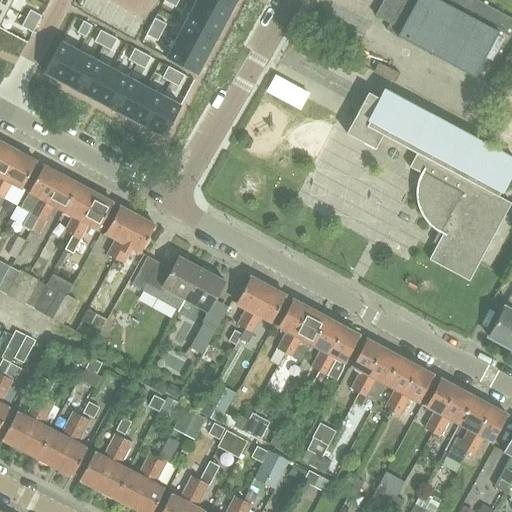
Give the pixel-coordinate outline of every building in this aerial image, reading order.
[(0,0),(0,4),(8,8),(12,0),(0,0)] [(223,0),(196,0),(193,5),(225,22),(234,5),(223,0)] [(507,39),(511,28),(511,18),(507,16),(477,0),(383,0),(375,16),(400,29),(397,35),(474,77),(497,34),(507,39)] [(193,5),(184,22),(215,39),(225,22),(193,5)] [(30,10),(26,18),(37,24),(41,16),(30,10)] [(26,18),(21,26),(33,32),(37,24),(26,18)] [(154,18),(150,26),(161,32),(166,24),(154,18)] [(83,21),(77,32),(85,37),(92,25),(83,21)] [(184,22),(175,39),(206,56),(215,39),(184,22)] [(150,26),(146,34),(157,40),(161,32),(150,26)] [(100,30),(94,41),(102,46),(109,34),(100,30)] [(109,34),(102,46),(111,50),(117,39),(109,34)] [(175,39),(166,57),(197,74),(206,56),(175,39)] [(61,41),(44,72),(61,82),(78,50),(61,41)] [(134,48),(128,59),(136,64),(142,52),(134,48)] [(78,50),(61,82),(78,91),(95,59),(78,50)] [(142,52),(136,64),(145,68),(151,57),(142,52)] [(95,59),(78,91),(95,100),(112,68),(95,59)] [(168,66),(162,77),(170,82),(176,71),(168,66)] [(112,68),(95,100),(112,109),(129,77),(112,68)] [(176,71),(170,82),(179,86),(185,75),(176,71)] [(129,77),(112,109),(129,118),(146,86),(129,77)] [(511,84),(505,81),(500,90),(511,96),(511,84)] [(146,86),(129,118),(146,127),(163,95),(146,86)] [(379,98),(375,96),(368,92),(346,133),(375,149),(382,135),(416,154),(409,167),(420,173),(419,177),(418,180),(417,183),(416,187),(416,190),(416,194),(416,197),(416,201),(417,204),(418,207),(419,211),(421,214),(422,217),(424,220),(426,222),(429,225),(431,227),(434,229),(438,232),(432,243),(437,245),(429,260),(469,281),(511,203),(497,196),(501,189),(503,189),(511,171),(511,159),(492,149),(492,148),(479,141),(479,142),(441,122),(441,121),(429,114),(428,115),(390,94),(383,90),(379,98)] [(163,95),(146,127),(164,136),(180,105),(179,104),(163,95)] [(0,186),(19,151),(2,142),(0,145),(0,186)] [(36,161),(19,151),(0,186),(0,205),(12,183),(22,188),(36,161)] [(38,217),(61,174),(43,165),(29,192),(20,208),(30,213),(23,226),(31,231),(32,229),(38,217)] [(63,211),(78,183),(61,174),(38,217),(46,222),(55,206),(63,211)] [(64,231),(72,236),(95,192),(78,183),(63,211),(73,216),(64,231)] [(95,192),(72,236),(65,250),(72,254),(88,224),(98,229),(113,202),(95,192)] [(107,254),(115,258),(137,215),(120,206),(105,233),(115,238),(107,254)] [(137,215),(115,258),(110,268),(119,272),(132,247),(140,252),(155,224),(137,215)] [(164,289),(184,300),(201,269),(188,262),(179,257),(179,256),(171,271),(146,257),(132,284),(142,290),(145,283),(162,293),(164,289)] [(0,258),(0,284),(11,264),(0,258)] [(0,290),(17,299),(30,274),(11,264),(0,284),(0,290)] [(224,281),(201,269),(184,300),(207,313),(224,281)] [(35,309),(49,284),(30,274),(17,299),(35,309)] [(244,329),(268,286),(251,276),(236,304),(245,309),(237,325),(244,329)] [(49,284),(35,309),(53,318),(66,294),(49,284)] [(286,295),(268,286),(244,329),(233,349),(242,353),(253,333),(262,317),(271,322),(286,295)] [(76,300),(66,294),(53,318),(64,324),(76,300)] [(286,331),(277,348),(270,361),(279,366),(286,353),(285,353),(309,308),(292,299),(278,326),(286,331)] [(504,346),(511,332),(511,310),(503,306),(487,337),(504,346)] [(302,362),(311,344),(326,317),(309,308),(285,353),(286,353),(293,357),(302,362)] [(87,309),(75,331),(95,341),(106,319),(87,309)] [(310,366),(318,371),(342,326),(326,317),(311,344),(319,349),(310,366)] [(203,354),(207,345),(217,328),(203,320),(189,347),(203,354)] [(359,335),(342,326),(318,371),(312,382),(322,388),(328,376),(336,380),(343,367),(345,362),(359,335)] [(15,330),(1,358),(11,363),(25,335),(15,330)] [(241,334),(234,330),(228,340),(235,344),(241,334)] [(351,389),(358,392),(360,393),(384,348),(367,339),(352,366),(361,371),(351,389)] [(207,345),(203,354),(200,359),(208,363),(216,350),(207,345)] [(377,380),(385,384),(400,357),(384,348),(360,393),(358,392),(353,403),(362,408),(377,380)] [(385,407),(392,411),(417,366),(400,357),(385,384),(394,389),(385,407)] [(91,358),(85,368),(96,374),(101,363),(91,358)] [(0,363),(0,370),(5,373),(11,363),(3,359),(0,363)] [(67,359),(61,369),(72,375),(78,365),(67,359)] [(21,368),(11,363),(5,373),(15,379),(21,368)] [(434,375),(417,366),(392,411),(401,415),(410,398),(419,403),(434,375)] [(0,403),(8,389),(13,380),(4,375),(0,383),(0,425),(9,408),(0,403)] [(42,377),(37,388),(47,394),(53,383),(42,377)] [(425,429),(433,433),(457,388),(440,379),(426,406),(434,411),(425,429)] [(451,420),(459,424),(474,397),(457,388),(433,433),(441,438),(451,420)] [(209,392),(199,411),(219,421),(228,402),(209,392)] [(20,448),(46,397),(38,393),(25,416),(16,412),(2,439),(20,448)] [(159,411),(164,401),(153,395),(148,406),(159,412),(159,411)] [(20,448),(38,457),(53,430),(42,425),(55,401),(46,397),(20,448)] [(166,397),(164,401),(159,411),(175,419),(182,405),(176,402),(166,397)] [(474,397),(459,424),(467,429),(457,446),(466,451),(490,406),(474,397)] [(88,402),(82,412),(94,418),(99,408),(88,402)] [(507,415),(490,406),(466,451),(474,455),(483,438),(492,442),(507,415)] [(172,428),(193,440),(205,418),(184,407),(172,428)] [(38,457),(56,466),(82,416),(72,411),(60,434),(53,430),(38,457)] [(234,426),(243,431),(249,420),(241,415),(234,426)] [(90,420),(82,416),(56,466),(73,475),(87,448),(78,443),(90,420)] [(122,417),(116,430),(125,434),(131,422),(122,417)] [(256,424),(249,420),(243,431),(250,435),(256,424)] [(208,434),(219,439),(224,428),(214,423),(208,434)] [(227,430),(219,446),(239,456),(247,441),(227,430)] [(270,444),(277,448),(283,436),(282,436),(276,432),(270,444)] [(115,433),(111,442),(103,456),(94,452),(80,479),(98,489),(124,437),(115,433)] [(508,486),(509,483),(511,477),(511,434),(503,452),(511,456),(495,487),(504,492),(508,486)] [(291,440),(283,436),(277,448),(285,452),(285,451),(291,440)] [(98,489),(115,497),(129,470),(120,465),(132,442),(124,437),(98,489)] [(316,468),(322,457),(328,445),(313,437),(301,460),(316,468)] [(264,459),(268,452),(256,446),(251,456),(262,462),(264,459)] [(188,450),(183,447),(179,456),(183,458),(188,450)] [(269,450),(260,468),(280,479),(289,461),(269,450)] [(115,497),(133,506),(158,455),(150,451),(138,474),(129,470),(115,497)] [(158,455),(133,506),(143,511),(152,511),(165,488),(155,483),(167,460),(158,455)] [(322,457),(316,468),(325,472),(330,461),(322,457)] [(203,473),(212,478),(217,468),(216,465),(211,463),(208,464),(203,473)] [(288,472),(302,480),(306,472),(292,464),(288,472)] [(303,481),(314,486),(319,476),(309,470),(303,481)] [(350,489),(356,478),(348,474),(342,485),(350,489)] [(160,511),(183,511),(200,479),(192,475),(180,498),(170,493),(160,511)] [(356,478),(350,489),(357,493),(363,482),(356,478)] [(209,484),(200,479),(183,511),(205,511),(206,511),(196,507),(209,484)] [(249,491),(244,500),(253,505),(258,496),(249,491)] [(389,511),(390,511),(398,497),(388,491),(380,507),(389,511)] [(237,511),(244,500),(235,496),(226,511),(237,511)] [(390,511),(397,511),(404,500),(398,497),(390,511)] [(248,511),(253,505),(244,500),(237,511),(248,511)]
